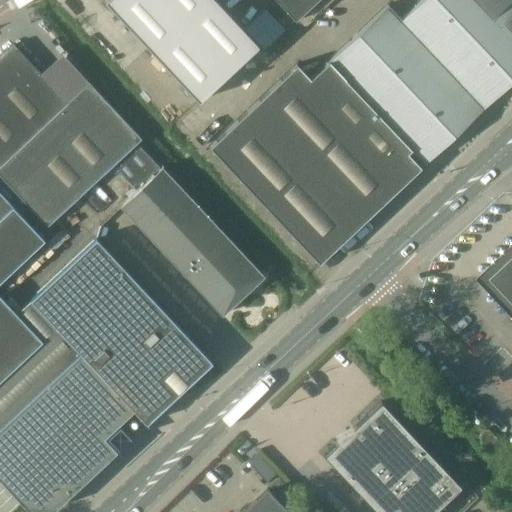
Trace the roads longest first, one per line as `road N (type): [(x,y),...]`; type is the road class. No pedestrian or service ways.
road 1 (primary): [(119,511),(365,278)]
road 2 (unclassified): [(365,278),(511,419)]
road 3 (primary): [(365,278),(511,145)]
